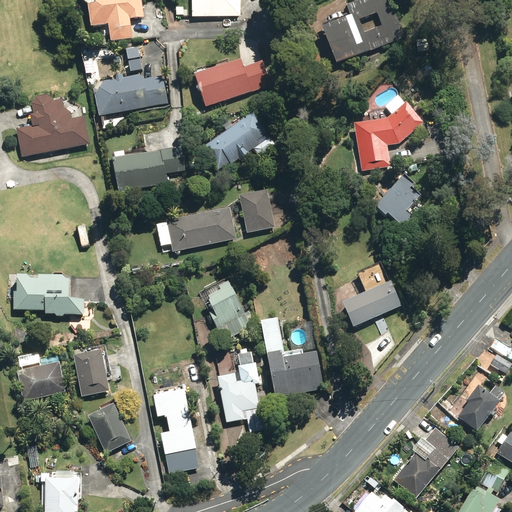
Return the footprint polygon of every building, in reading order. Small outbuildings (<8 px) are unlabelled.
[(106,28),(109,45),(131,42),(127,22),(142,20),(138,0),(97,0),(92,1),(93,9),(85,10),(89,31),(106,28)] [(189,0),(190,20),(239,20),(238,0),(189,0)] [(403,41),(385,0),(373,0),(344,12),(348,22),(319,34),(334,69),(403,41)] [(415,43),(416,54),(427,53),(426,43),(415,43)] [(111,58),(112,66),(120,65),(119,57),(111,58)] [(438,75),(432,63),(423,68),(429,79),(438,75)] [(193,81),(203,112),(269,89),(260,65),(241,72),(238,65),(193,81)] [(93,99),(98,121),(167,106),(161,79),(142,83),(137,79),(101,86),(93,99)] [(88,148),(83,120),(70,122),(68,116),(62,112),(60,104),(51,105),(51,103),(44,99),(33,101),(30,108),(32,118),(28,119),(30,129),(14,132),(20,161),(88,148)] [(354,128),(361,174),(389,170),(385,149),(398,147),(422,127),(405,107),(386,123),(354,128)] [(432,124),(438,128),(442,122),(436,117),(432,124)] [(200,154),(215,175),(228,166),(229,168),(237,163),(238,164),(248,158),(247,156),(258,148),(255,144),(265,137),(251,118),(200,154)] [(110,164),(117,197),(166,186),(164,178),(184,173),(179,150),(110,164)] [(386,220),(404,235),(413,224),(405,217),(419,202),(409,194),(412,190),(401,181),(373,213),(384,223),(386,220)] [(238,199),(246,237),(273,231),(265,194),(238,199)] [(164,225),(171,256),(235,242),(228,212),(164,225)] [(84,228),(86,248),(94,247),(92,227),(84,228)] [(62,318),(67,318),(69,316),(87,317),(89,315),(89,302),(78,302),(78,281),(74,281),(70,278),(50,277),(50,281),(38,281),(35,277),(24,277),(24,294),(19,294),(19,312),(50,312),(50,316),(60,316),(62,318)] [(209,317),(223,344),(254,329),(247,316),(242,318),(227,287),(204,297),(208,306),(207,306),(212,316),(209,317)] [(340,310),(350,333),(399,311),(388,288),(340,310)] [(275,324),(258,328),(274,403),(322,393),(314,358),(302,361),(301,354),(283,357),(275,324)] [(511,346),(510,351),(493,340),(487,348),(511,364),(511,346)] [(80,357),(87,397),(114,393),(108,353),(80,357)] [(483,374),(498,384),(509,367),(493,356),(483,374)] [(246,423),(248,436),(271,431),(267,411),(258,412),(254,391),(258,390),(254,370),(252,370),(248,357),(236,359),(239,373),(235,373),(237,380),(216,384),(225,428),(246,423)] [(23,373),(29,403),(72,395),(66,365),(23,373)] [(501,397),(492,390),(487,396),(475,387),(464,402),(457,396),(444,411),(435,404),(426,416),(444,431),(452,421),(455,423),(457,421),(473,434),(501,397)] [(166,436),(173,476),(203,470),(199,451),(201,450),(190,393),(160,399),(164,419),(172,418),(176,435),(166,436)] [(93,417),(110,454),(136,443),(119,406),(93,417)] [(389,482),(412,502),(454,452),(431,432),(421,444),(430,452),(420,463),(411,455),(389,482)] [(494,455),(511,468),(511,437),(508,435),(494,455)] [(30,451),(32,469),(42,468),(40,450),(30,451)] [(494,492),(508,472),(491,461),(478,481),(494,492)] [(0,510),(10,510),(7,479),(0,479),(0,510)] [(79,511),(80,508),(83,508),(85,483),(52,481),(50,511),(79,511)] [(456,511),(491,511),(496,503),(471,488),(456,511)] [(398,511),(381,498),(378,502),(368,494),(352,511),(398,511)]
